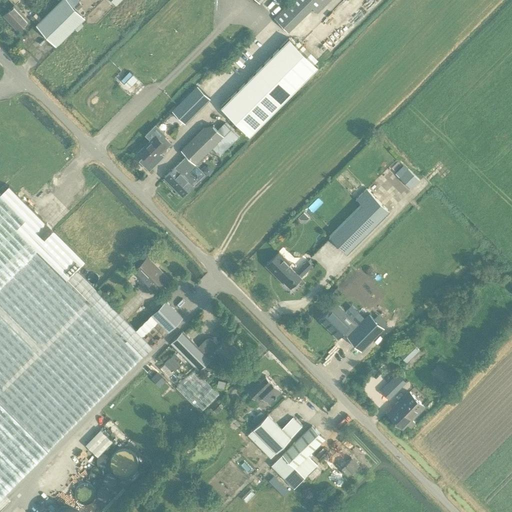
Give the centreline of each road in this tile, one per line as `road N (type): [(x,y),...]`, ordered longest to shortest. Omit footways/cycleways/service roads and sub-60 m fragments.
road 1 (unclassified): [(455,511),(0,54)]
road 2 (unknown): [(138,193),(278,32)]
road 3 (unknown): [(93,149),(219,23),(232,0)]
